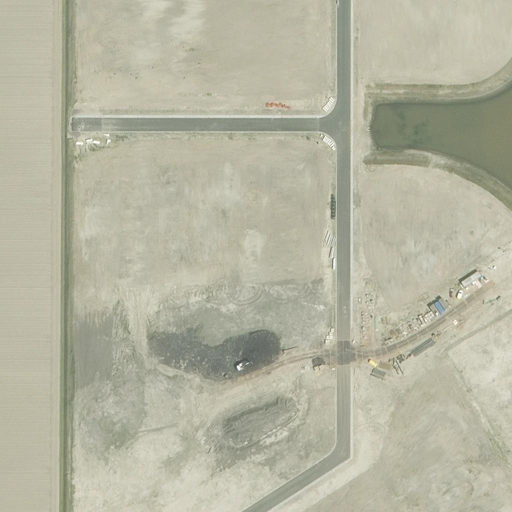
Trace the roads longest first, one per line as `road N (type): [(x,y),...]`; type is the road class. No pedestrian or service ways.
road 1 (unclassified): [(252,511),(341,448),(342,124)]
road 2 (unclassified): [(68,124),(342,124)]
road 3 (unclassified): [(342,124),(343,0)]
